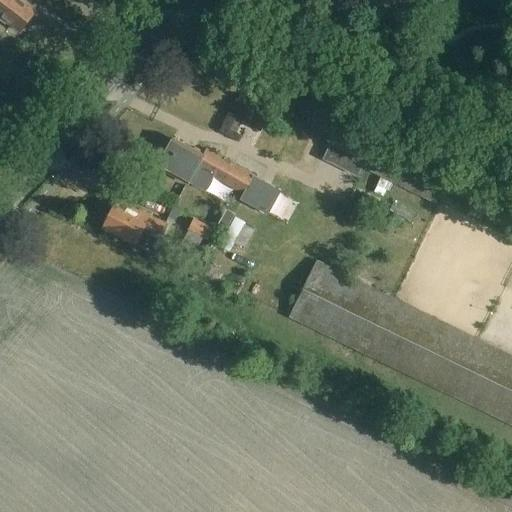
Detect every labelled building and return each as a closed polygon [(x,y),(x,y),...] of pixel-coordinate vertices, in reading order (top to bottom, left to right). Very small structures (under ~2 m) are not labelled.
[(0,0),(0,20),(6,25),(6,24),(21,35),(38,11),(22,0),(0,0)] [(245,125),(260,132),(268,114),(243,102),(240,109),(250,114),(245,125)] [(436,204),(454,165),(346,112),(331,144),(366,161),(363,168),(436,204)] [(159,165),(187,180),(204,190),(211,177),(244,195),(242,199),(268,213),(279,192),(253,178),(255,175),(206,148),(204,152),(196,148),(194,152),(173,140),(159,165)] [(481,220),(497,188),(491,185),(454,167),(447,181),(476,195),(467,213),(481,220)] [(117,201),(104,227),(138,244),(152,251),(159,236),(166,222),(140,210),(139,212),(117,201)] [(232,216),(223,211),(215,226),(224,231),(232,216)] [(193,219),(188,231),(207,240),(213,229),(193,219)] [(511,424),(511,357),(316,262),(290,317),(511,424)] [(256,340),(264,320),(252,315),(245,336),(256,340)] [(293,349),(314,349),(314,339),(294,339),(293,349)] [(354,368),(354,358),(330,357),(330,367),(354,368)]
